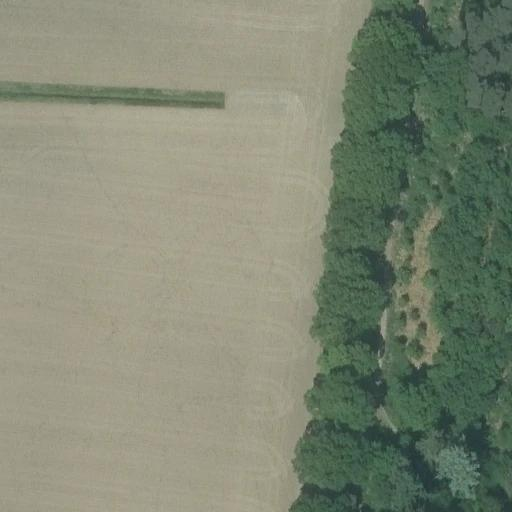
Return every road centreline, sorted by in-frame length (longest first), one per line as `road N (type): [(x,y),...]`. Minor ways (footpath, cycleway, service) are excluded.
road 1 (track): [(368,436),(422,0)]
road 2 (track): [(368,436),(511,457)]
